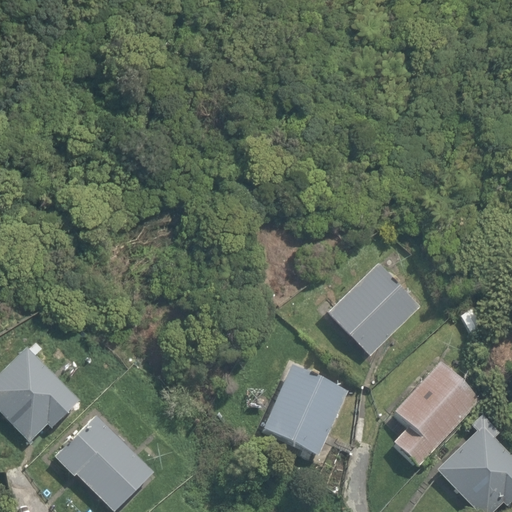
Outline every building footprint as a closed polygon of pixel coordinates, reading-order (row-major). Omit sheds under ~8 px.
[(414,305),(363,257),(314,310),(365,357),(414,305)] [(0,355),(0,425),(21,446),(41,425),(48,431),(74,405),(12,343),(0,355)] [(428,361),(372,413),(388,430),(397,421),(409,434),(390,452),(404,468),(470,406),(428,361)] [(340,391),(278,365),(250,430),(312,456),(340,391)] [(138,471),(81,418),(45,457),(103,510),(138,471)] [(423,470),(469,511),(503,511),(511,502),(511,465),(464,423),(423,470)]
